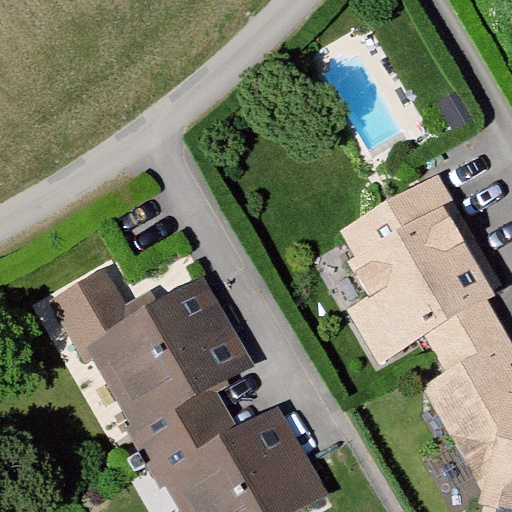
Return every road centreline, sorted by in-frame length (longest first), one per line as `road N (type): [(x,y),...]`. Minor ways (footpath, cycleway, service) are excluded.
road 1 (residential): [(149,138),(325,430)]
road 2 (residential): [(149,138),(299,0)]
road 3 (residential): [(0,229),(149,138)]
